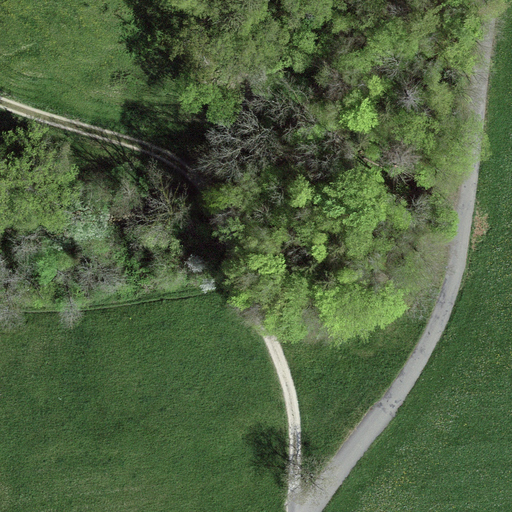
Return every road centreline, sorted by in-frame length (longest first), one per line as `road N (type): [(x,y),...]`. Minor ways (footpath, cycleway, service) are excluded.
road 1 (track): [(295,511),(293,421),(279,363),(199,185),(134,144),(0,103)]
road 2 (unclassified): [(490,0),(447,294),(400,387),(306,511)]
